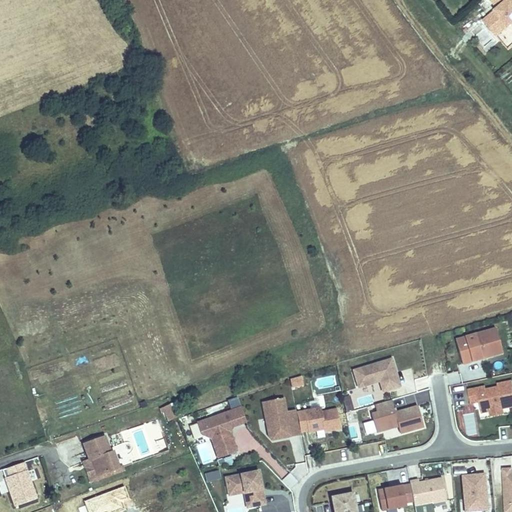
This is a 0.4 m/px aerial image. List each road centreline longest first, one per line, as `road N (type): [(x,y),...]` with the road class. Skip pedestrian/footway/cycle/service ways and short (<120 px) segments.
road 1 (track): [(511,141),(398,0)]
road 2 (residential): [(450,452),(318,476),(304,491),(303,511)]
